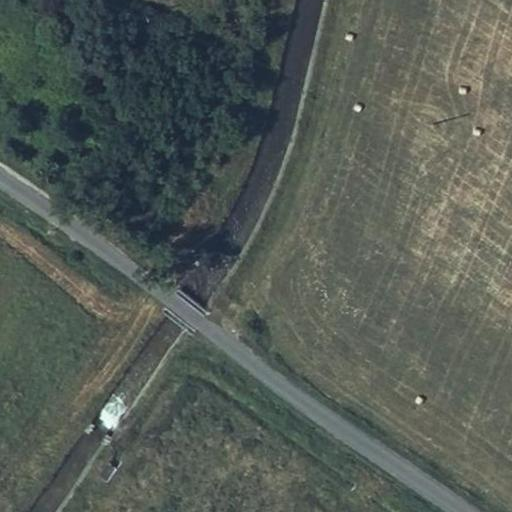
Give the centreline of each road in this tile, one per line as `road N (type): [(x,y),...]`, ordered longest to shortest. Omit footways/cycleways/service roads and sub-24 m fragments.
road 1 (unclassified): [(0,177),(460,511)]
road 2 (track): [(219,338),(291,198),(344,0)]
